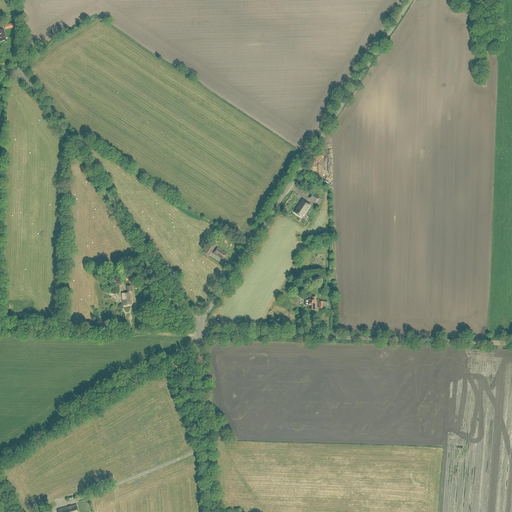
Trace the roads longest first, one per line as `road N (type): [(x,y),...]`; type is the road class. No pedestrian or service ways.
road 1 (unclassified): [(200,323),(411,0)]
road 2 (unclassified): [(0,71),(29,82),(200,323)]
road 3 (unclassified): [(511,344),(199,334)]
road 4 (unclassified): [(0,458),(199,339)]
road 5 (unclassified): [(214,511),(199,339)]
road 6 (track): [(0,327),(145,333)]
